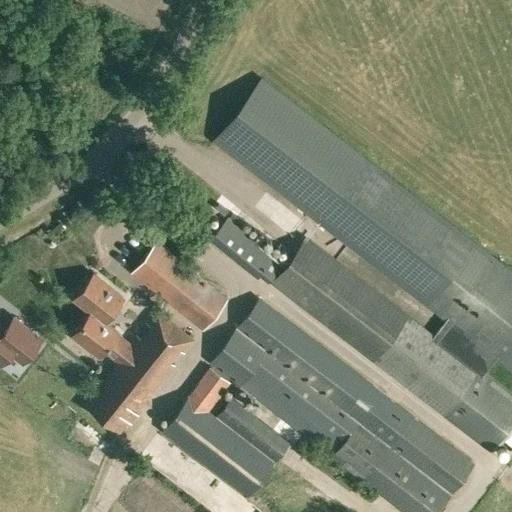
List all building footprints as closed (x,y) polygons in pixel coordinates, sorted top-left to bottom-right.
[(320,221),(368,159),(260,77),(213,139),(320,221)] [(511,324),(511,270),(368,159),(320,221),(445,319),(489,354),(511,324)] [(227,217),(209,238),(258,277),(261,273),(269,279),(283,262),(227,217)] [(434,334),(308,238),(273,283),(443,414),(478,369),(484,374),(495,359),(445,319),(434,334)] [(172,253),(156,240),(132,271),(147,284),(172,253)] [(172,253),(147,284),(203,327),(227,297),(172,253)] [(124,297),(92,272),(73,297),(105,321),(124,297)] [(212,363),(344,465),(364,480),(414,416),(261,299),(212,363)] [(0,344),(1,344),(22,361),(41,337),(4,308),(0,312),(0,344)] [(136,333),(118,361),(152,390),(174,363),(170,360),(180,348),(184,351),(193,339),(156,309),(146,321),(150,324),(140,337),(136,333)] [(130,341),(90,311),(72,334),(99,355),(104,349),(118,361),(130,341)] [(511,324),(489,354),(495,359),(511,372),(511,324)] [(152,390),(118,361),(85,403),(120,431),(152,390)] [(229,381),(210,366),(161,429),(246,495),(273,461),(217,415),(208,408),(210,406),(217,411),(224,401),(218,396),(229,381)] [(511,394),(484,374),(478,369),(443,414),(491,452),(511,424),(511,394)] [(289,440),(232,395),(217,415),(273,461),(289,440)] [(430,511),(471,460),(414,416),(364,480),(405,511),(430,511)]
